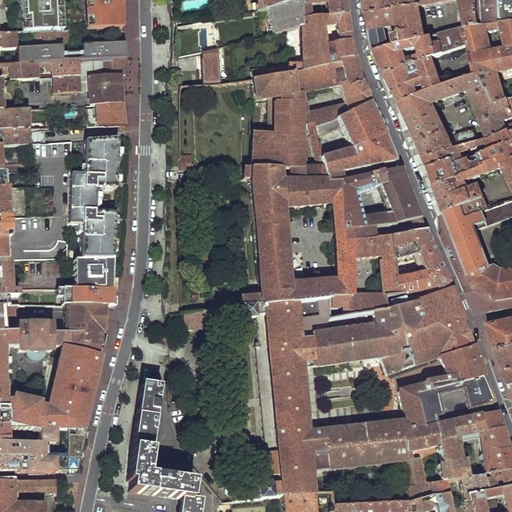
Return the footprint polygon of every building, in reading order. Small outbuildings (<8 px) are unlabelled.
[(0,0),(0,8),(11,9),(26,8),(50,6),(66,5),(82,4),(120,2),(119,0),(0,0)] [(258,0),(259,5),(254,6),(255,11),(264,10),(296,0),(258,0)] [(296,0),(264,10),(272,35),(300,27),(301,22),(309,21),(307,5),(324,4),(326,19),(345,15),(343,2),(342,0),(296,0)] [(363,0),(366,16),(414,7),(412,0),(363,0)] [(477,25),(475,0),(412,0),(414,7),(419,6),(419,7),(453,0),(457,0),(462,27),(477,25)] [(511,0),(475,0),(477,25),(511,21),(511,0)] [(120,2),(82,4),(83,20),(86,30),(121,28),(120,18),(120,16),(120,2)] [(66,31),(66,5),(50,6),(50,14),(26,16),(26,8),(11,9),(12,34),(27,33),(66,31)] [(373,51),(423,38),(419,7),(419,6),(414,7),(366,16),(370,34),(373,51)] [(301,22),(300,27),(302,63),(287,64),(262,69),(248,72),(249,81),(291,74),(325,69),(322,47),(325,47),(323,28),(335,27),(336,37),(349,35),(347,25),(345,15),(326,19),(309,21),(301,22)] [(462,27),(465,48),(470,76),(477,74),(482,88),(490,103),(504,99),(497,74),(511,70),(511,21),(477,25),(462,27)] [(465,48),(462,27),(430,37),(434,58),(465,48)] [(66,31),(27,33),(28,49),(59,48),(66,47),(66,31)] [(0,50),(13,49),(12,34),(0,34),(0,50)] [(322,47),(325,69),(336,67),(336,63),(354,58),(351,46),(349,35),(336,37),(337,37),(331,38),(331,45),(325,47),(322,47)] [(378,64),(383,76),(408,67),(406,57),(419,53),(422,63),(430,60),(434,58),(430,37),(423,38),(373,51),(378,64)] [(79,47),(80,63),(124,61),(123,52),(122,44),(79,47)] [(13,49),(14,66),(36,64),(50,64),(59,64),(59,48),(28,49),(13,49)] [(213,51),(201,54),(203,83),(217,82),(213,51)] [(248,180),(248,191),(258,297),(238,299),(238,297),(226,298),(227,309),(290,303),(316,300),(329,299),(329,320),(387,311),(385,299),(404,296),(402,288),(397,288),(396,278),(394,262),(391,237),(374,238),(373,228),(343,233),(337,184),(341,183),(339,174),(327,177),(322,159),(315,138),(312,128),(336,120),(369,104),(369,103),(365,93),(361,82),(359,83),(354,58),(336,63),(336,67),(325,69),(291,74),(249,81),(252,101),(264,99),(265,133),(251,133),(249,169),(243,169),(248,180)] [(440,86),(430,60),(422,63),(408,67),(383,76),(390,90),(398,104),(440,86)] [(59,64),(50,64),(50,73),(51,79),(118,76),(124,76),(124,69),(124,61),(80,63),(67,63),(59,64)] [(36,68),(36,64),(14,66),(0,66),(0,76),(6,77),(7,82),(15,82),(50,79),(50,77),(37,78),(36,68)] [(36,64),(36,68),(45,68),(46,73),(50,73),(50,64),(36,64)] [(490,103),(482,88),(477,74),(470,76),(440,86),(398,104),(410,132),(423,160),(508,132),(509,133),(511,132),(511,125),(502,128),(500,123),(511,118),(511,107),(510,98),(504,99),(490,103)] [(118,76),(51,79),(52,94),(86,92),(87,107),(120,105),(119,95),(118,76)] [(0,111),(17,111),(15,82),(7,82),(0,82),(0,111)] [(327,176),(339,174),(394,163),(384,136),(385,136),(377,120),(369,104),(336,120),(312,128),(315,138),(341,131),(351,150),(322,159),(327,176)] [(87,107),(83,107),(84,127),(122,126),(121,116),(120,105),(87,107)] [(17,111),(0,111),(0,130),(26,129),(25,110),(17,111)] [(0,147),(44,144),(43,129),(26,129),(0,130),(0,147)] [(425,164),(427,169),(454,161),(457,164),(464,161),(463,158),(457,159),(456,157),(468,153),(467,150),(487,143),(489,152),(497,149),(511,144),(511,139),(509,133),(508,132),(423,160),(425,164)] [(436,194),(441,207),(443,214),(461,207),(465,217),(499,204),(498,203),(487,207),(477,182),(486,178),(485,176),(504,169),(511,189),(511,132),(509,133),(511,139),(511,144),(497,149),(502,162),(434,187),(436,194)] [(70,175),(69,226),(81,227),(80,262),(107,261),(108,220),(109,215),(93,214),(95,190),(110,190),(110,184),(111,140),(82,142),(82,174),(70,175)] [(430,178),(434,187),(502,162),(497,149),(489,152),(478,156),(479,161),(471,163),(469,160),(464,161),(457,164),(454,161),(427,169),(430,178)] [(194,165),(192,165),(192,157),(179,157),(180,172),(194,172),(194,165)] [(395,225),(419,219),(409,194),(399,169),(341,183),(337,184),(343,232),(373,228),(395,225)] [(195,184),(195,192),(204,191),(203,183),(195,184)] [(511,269),(501,271),(492,265),(488,266),(473,226),(503,214),(504,216),(511,212),(511,199),(499,204),(465,217),(461,207),(443,214),(465,271),(470,285),(476,288),(475,290),(483,294),(491,298),(492,297),(497,299),(511,297),(511,269)] [(402,288),(404,296),(414,295),(448,284),(436,257),(425,231),(401,236),(391,237),(394,262),(407,259),(416,256),(423,273),(396,278),(397,288),(402,288)] [(206,252),(197,253),(198,261),(206,260),(206,252)] [(80,262),(72,262),(72,292),(106,291),(107,261),(80,262)] [(0,292),(9,293),(8,263),(4,263),(0,262),(0,292)] [(474,348),(472,345),(470,339),(469,335),(463,321),(450,290),(410,305),(387,311),(329,320),(329,299),(316,300),(317,315),(292,317),(290,303),(227,309),(214,310),(216,321),(263,318),(263,324),(256,325),(258,346),(254,347),(259,402),(263,453),(267,453),(269,483),(267,483),(267,486),(228,490),(229,503),(280,497),(313,494),(310,473),(401,464),(409,504),(430,499),(426,486),(419,461),(411,462),(410,454),(427,452),(433,485),(444,483),(440,466),(435,427),(422,431),(414,398),(481,378),(484,378),(475,352),(474,348)] [(72,292),(67,292),(67,308),(103,308),(105,308),(106,299),(106,291),(72,292)] [(51,308),(51,292),(9,293),(0,292),(0,308),(1,309),(19,308),(38,308),(51,308)] [(225,298),(213,300),(214,310),(227,309),(225,298)] [(15,328),(15,350),(47,349),(63,349),(99,348),(99,332),(103,332),(103,308),(67,308),(62,308),(61,335),(49,335),(49,327),(15,328)] [(38,308),(19,308),(19,318),(30,317),(38,308)] [(207,322),(206,310),(180,313),(170,314),(170,317),(182,315),(183,332),(208,330),(207,322)] [(511,321),(486,327),(491,340),(496,353),(511,347),(511,321)] [(3,386),(2,350),(14,350),(13,336),(3,336),(0,335),(0,419),(5,419),(4,401),(4,386),(3,386)] [(511,347),(496,353),(500,364),(504,374),(511,371),(511,347)] [(99,348),(63,349),(48,410),(40,408),(41,404),(14,398),(14,401),(4,401),(5,419),(5,431),(38,431),(55,431),(55,432),(63,432),(83,432),(103,350),(103,348),(99,348)] [(486,391),(481,378),(414,398),(422,431),(435,427),(433,418),(491,404),(486,391)] [(146,386),(141,385),(138,407),(126,482),(129,482),(128,491),(154,495),(181,500),(180,504),(178,511),(197,511),(198,507),(199,502),(193,501),(189,500),(191,483),(145,476),(158,387),(153,387),(146,386)] [(495,412),(468,419),(472,437),(474,436),(501,429),(495,412)] [(435,427),(440,466),(459,461),(455,441),(472,437),(468,419),(435,427)] [(501,429),(474,436),(479,456),(508,449),(503,434),(501,429)] [(54,461),(43,461),(43,445),(54,445),(55,432),(55,431),(38,431),(39,444),(6,445),(0,445),(0,459),(24,459),(25,473),(54,473),(54,461)] [(83,432),(63,432),(63,473),(75,473),(81,440),(83,432)] [(483,478),(511,472),(511,453),(510,449),(508,449),(479,456),(459,461),(440,466),(444,483),(444,486),(459,483),(467,482),(464,464),(466,464),(468,469),(470,471),(476,470),(478,466),(477,462),(481,461),(483,478)] [(24,459),(0,459),(0,474),(25,474),(25,473),(24,459)] [(481,479),(486,494),(495,492),(494,486),(500,484),(501,491),(511,488),(511,472),(483,478),(481,479)] [(459,483),(464,499),(486,494),(481,479),(477,480),(474,480),(467,482),(459,483)] [(0,511),(43,511),(44,505),(12,505),(12,495),(55,493),(55,482),(0,483),(0,511)] [(426,486),(430,499),(446,496),(444,486),(444,483),(433,485),(426,486)] [(483,511),(481,502),(499,499),(503,511),(511,511),(511,488),(501,491),(495,492),(486,494),(464,499),(466,511),(483,511)] [(313,494),(280,497),(282,511),(313,511),(312,496),(313,494)] [(450,511),(446,496),(430,499),(409,504),(408,511),(450,511)]
